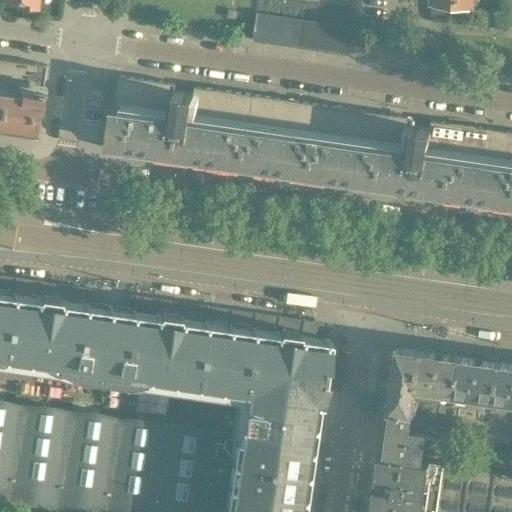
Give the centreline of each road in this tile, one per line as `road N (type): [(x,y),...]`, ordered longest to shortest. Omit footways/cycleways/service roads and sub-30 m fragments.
road 1 (secondary): [(511,283),(0,207)]
road 2 (residential): [(511,236),(63,172)]
road 3 (secondary): [(0,254),(365,306)]
road 4 (residential): [(390,86),(82,42)]
road 5 (residential): [(511,458),(346,437)]
road 6 (secondary): [(365,306),(511,325)]
road 7 (residential): [(346,437),(365,306)]
road 8 (residential): [(82,42),(63,172)]
road 9 (residential): [(511,103),(390,86)]
